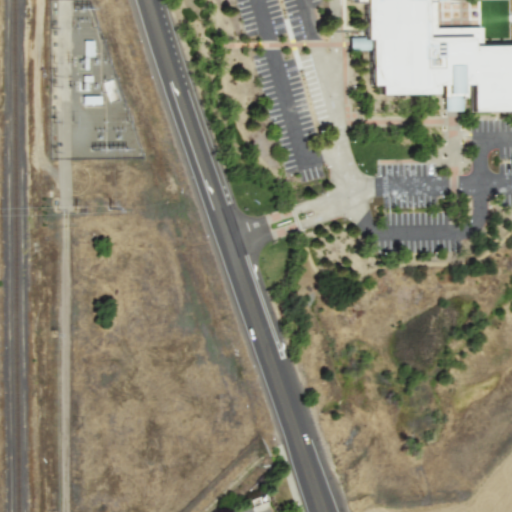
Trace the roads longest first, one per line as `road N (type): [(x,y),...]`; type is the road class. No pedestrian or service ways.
road 1 (tertiary): [(147,0),(325,511)]
road 2 (track): [(67,511),(68,212)]
